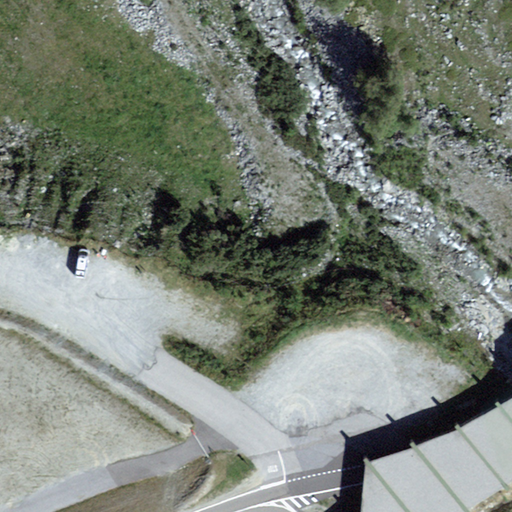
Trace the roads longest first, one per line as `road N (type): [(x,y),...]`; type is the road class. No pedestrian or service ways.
road 1 (tertiary): [(484,470),(344,477),(230,511)]
road 2 (track): [(149,365),(0,276)]
